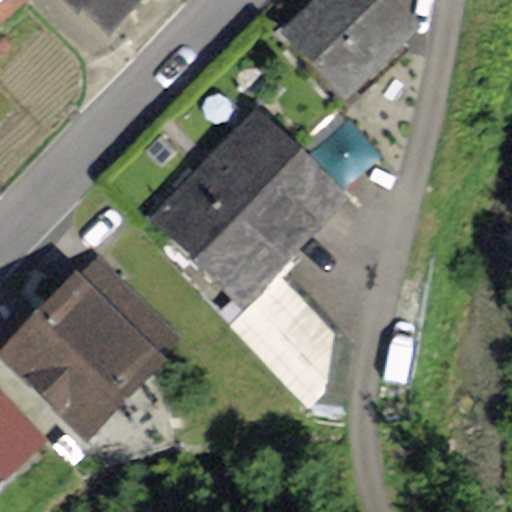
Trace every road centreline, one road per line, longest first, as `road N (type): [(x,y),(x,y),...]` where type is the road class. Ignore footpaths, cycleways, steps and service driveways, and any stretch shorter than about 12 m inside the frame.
road 1 (residential): [(439,0),(359,445),(383,511)]
road 2 (tertiary): [(0,229),(225,0)]
